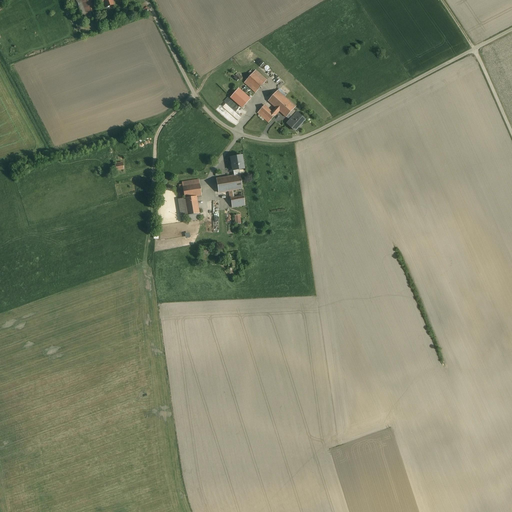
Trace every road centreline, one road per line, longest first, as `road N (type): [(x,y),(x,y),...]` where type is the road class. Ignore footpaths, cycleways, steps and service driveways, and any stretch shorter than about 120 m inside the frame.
road 1 (unclassified): [(511,29),(313,133),(258,139),(201,105),(144,0)]
road 2 (track): [(440,0),(474,49),(511,134)]
road 3 (track): [(193,95),(156,134),(153,182),(175,185)]
